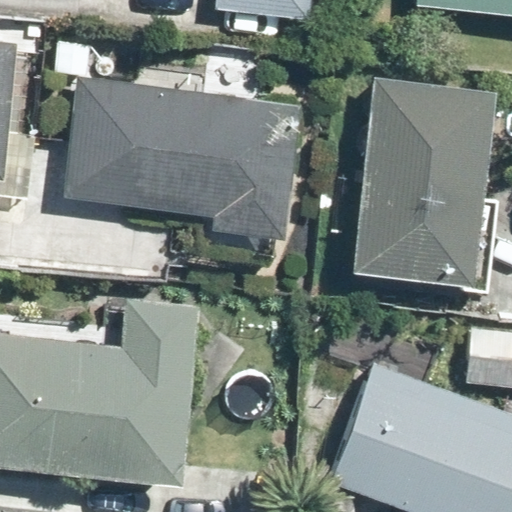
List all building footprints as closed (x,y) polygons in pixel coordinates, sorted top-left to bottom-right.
[(223,0),(221,18),(315,29),(318,0),(223,0)] [(511,0),(428,0),(426,19),(511,28),(511,0)] [(92,76),(93,42),(59,42),(58,74),(92,76)] [(23,51),(0,48),(0,190),(11,192),(23,51)] [(69,205),(222,227),(220,241),(293,250),(310,114),(81,82),(69,205)] [(383,92),(359,287),(497,303),(507,216),(490,214),(503,107),(383,92)] [(0,474),(189,498),(212,318),(139,309),(138,320),(109,316),(106,338),(0,326),(0,330),(0,474)] [(472,387),(511,390),(511,336),(479,332),(472,387)] [(511,511),(511,420),(382,373),(338,494),(388,511),(511,511)]
